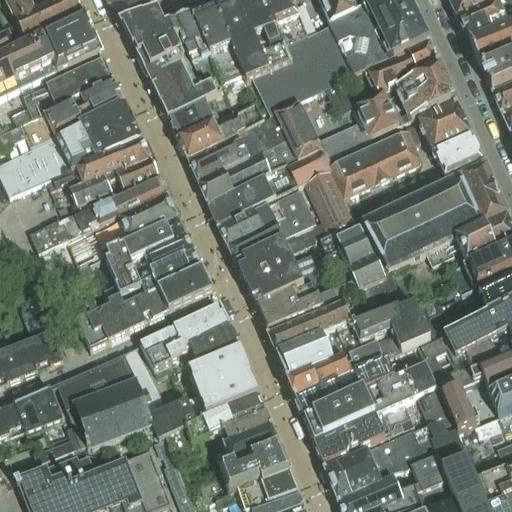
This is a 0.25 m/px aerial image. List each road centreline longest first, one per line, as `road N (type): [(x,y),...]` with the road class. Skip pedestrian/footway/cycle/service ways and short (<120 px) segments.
road 1 (residential): [(105,31),(230,300)]
road 2 (residential): [(0,401),(230,300)]
road 3 (residential): [(230,300),(316,511)]
road 4 (residential): [(511,200),(421,0)]
